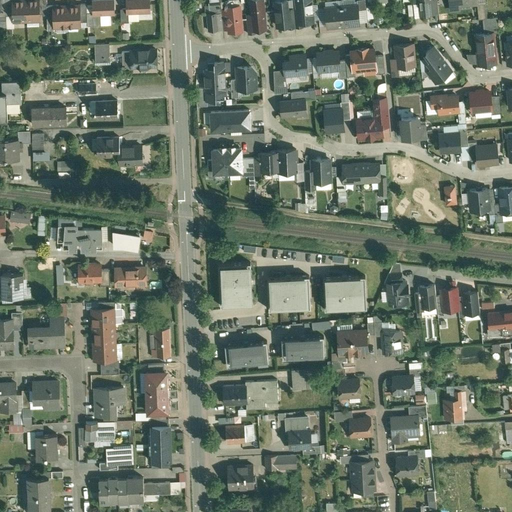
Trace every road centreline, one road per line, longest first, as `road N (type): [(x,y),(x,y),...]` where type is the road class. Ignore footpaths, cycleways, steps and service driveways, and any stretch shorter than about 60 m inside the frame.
road 1 (tertiary): [(177,53),(200,511)]
road 2 (track): [(184,194),(511,244)]
road 3 (residential): [(267,47),(424,30),(479,77),(511,76)]
road 4 (residential): [(511,174),(476,176),(413,151),(273,136)]
road 5 (residential): [(81,511),(71,365),(0,364)]
road 6 (residential): [(394,511),(378,365)]
